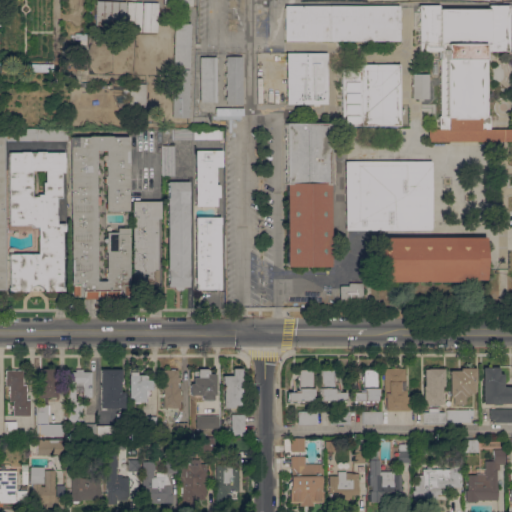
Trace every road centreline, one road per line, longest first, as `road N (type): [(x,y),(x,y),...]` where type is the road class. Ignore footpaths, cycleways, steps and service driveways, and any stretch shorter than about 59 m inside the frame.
road 1 (secondary): [(265,332),(0,332)]
road 2 (residential): [(264,511),(265,332)]
road 3 (secondary): [(511,331),(367,331)]
